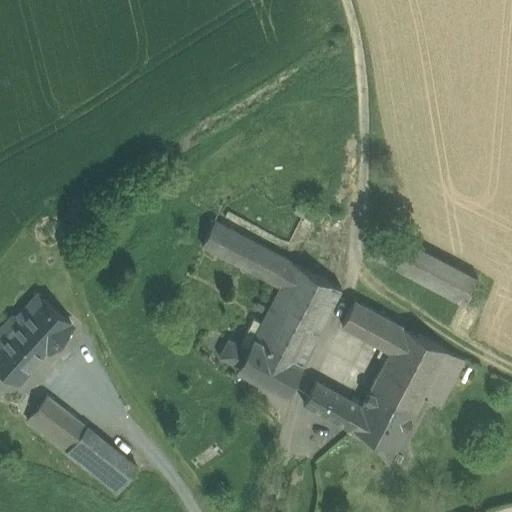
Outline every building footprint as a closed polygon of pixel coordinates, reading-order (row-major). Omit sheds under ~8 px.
[(281,285),(293,261),(214,220),(201,243),(281,285)] [(479,280),(391,234),(377,258),(465,304),(479,280)] [(253,337),(301,364),(341,286),(293,261),(281,285),(253,337)] [(37,294),(0,336),(0,363),(20,382),(72,324),(37,294)] [(390,350),(403,325),(354,298),(341,323),(390,350)] [(350,425),(395,448),(421,397),(446,348),(403,325),(390,350),(358,410),(350,425)] [(239,366),(287,392),(301,364),(253,337),(248,348),(239,366)] [(239,366),(248,348),(228,338),(220,355),(239,366)] [(463,357),(446,348),(421,397),(439,406),(463,357)] [(350,425),(358,410),(313,386),(306,400),(350,425)] [(46,393),(25,421),(117,490),(136,466),(46,393)]
